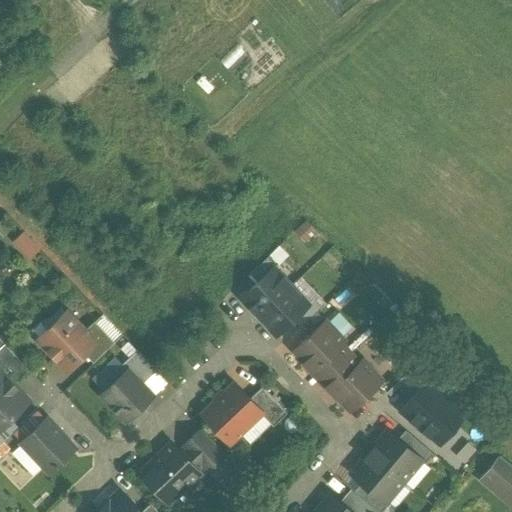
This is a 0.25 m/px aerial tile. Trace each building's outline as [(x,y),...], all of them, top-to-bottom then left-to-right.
[(25,233),(16,240),(29,258),(38,251),(25,233)] [(270,255),(250,274),(258,283),(274,268),(278,263),(270,255)] [(258,283),(242,298),(259,316),(291,286),(274,268),(258,283)] [(291,286),(259,316),(276,335),(292,319),(308,305),(291,286)] [(308,305),(292,319),(300,328),(321,309),(313,300),(308,305)] [(68,314),(40,340),(66,368),(104,333),(94,322),(84,332),(68,314)] [(325,321),(294,351),(303,360),(302,362),(312,372),(315,369),(341,345),(344,342),(325,321)] [(29,370),(4,344),(0,347),(0,359),(19,379),(29,370)] [(341,345),(315,369),(324,379),(350,354),(341,345)] [(156,371),(137,350),(122,364),(127,369),(128,368),(142,383),(156,371)] [(350,354),(324,379),(333,388),(359,363),(350,354)] [(343,403),(374,373),(362,360),(359,363),(333,388),(330,391),(340,402),(341,401),(343,403)] [(402,408),(441,448),(474,417),(420,361),(399,381),(414,396),(402,408)] [(142,383),(128,368),(127,369),(100,395),(126,422),(154,396),(142,383)] [(29,401),(0,369),(0,407),(10,418),(29,401)] [(374,373),(343,403),(357,417),(388,387),(374,373)] [(249,400),(234,384),(202,414),(230,443),(232,441),(261,413),(262,413),(249,400)] [(287,413),(262,387),(249,400),(262,413),(261,413),(273,426),(287,413)] [(0,428),(10,418),(0,407),(0,428)] [(74,449),(46,418),(21,442),(50,472),(74,449)] [(225,456),(200,429),(183,446),(200,465),(207,472),(225,456)] [(397,440),(387,431),(375,446),(372,444),(367,450),(403,481),(421,461),(421,460),(397,440)] [(433,454),(405,431),(397,440),(421,460),(421,461),(424,464),(433,454)] [(186,450),(182,453),(172,442),(139,473),(168,504),(201,473),(196,469),(200,465),(186,450)] [(403,481),(367,450),(361,457),(364,459),(351,474),(362,483),(385,503),(386,502),(403,481)] [(511,470),(498,459),(482,479),(511,504),(511,470)] [(385,503),(362,483),(354,492),(377,511),(384,511),(390,505),(386,502),(385,503)] [(139,511),(120,491),(99,511),(139,511)] [(350,511),(331,496),(321,508),(319,506),(314,511),(350,511)]
